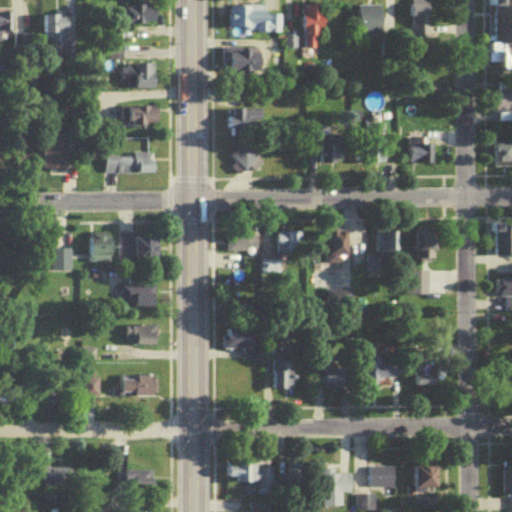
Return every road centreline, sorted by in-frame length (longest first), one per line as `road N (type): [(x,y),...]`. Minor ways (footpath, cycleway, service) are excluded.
road 1 (residential): [(468,511),(462,0)]
road 2 (residential): [(511,426),(0,430)]
road 3 (primary): [(190,511),(189,0)]
road 4 (residential): [(511,198),(35,201)]
